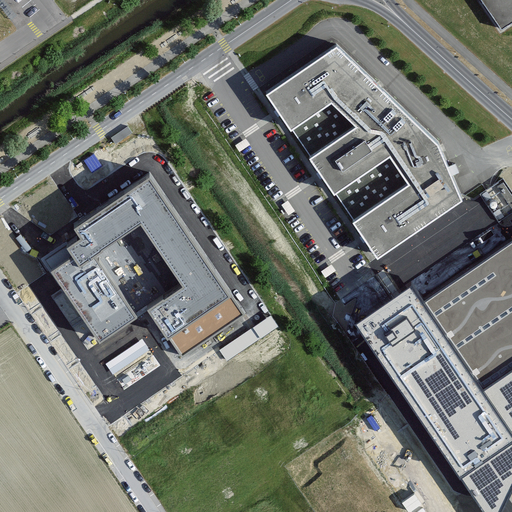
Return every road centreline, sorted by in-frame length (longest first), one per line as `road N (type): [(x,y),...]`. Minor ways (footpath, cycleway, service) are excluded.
road 1 (unclassified): [(291,0),(0,199)]
road 2 (unclassified): [(0,288),(151,511)]
road 3 (tertiary): [(511,118),(395,15)]
